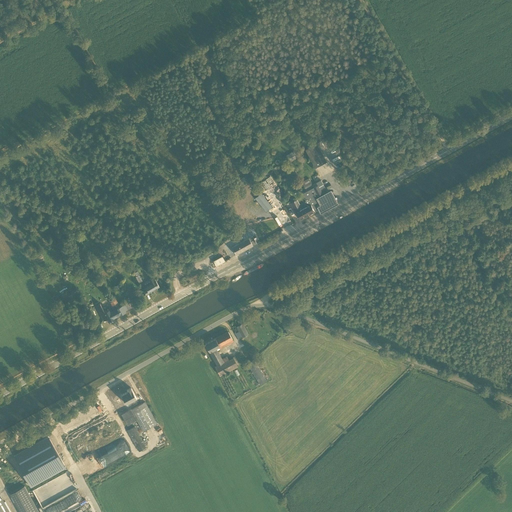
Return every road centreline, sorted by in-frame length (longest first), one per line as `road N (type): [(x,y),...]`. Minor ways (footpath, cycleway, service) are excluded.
road 1 (secondary): [(0,394),(511,115)]
road 2 (unclassified): [(0,443),(261,305),(511,401)]
road 3 (track): [(0,150),(272,0)]
road 4 (track): [(251,306),(511,162)]
road 5 (track): [(206,261),(224,236),(210,194),(228,148),(217,80),(197,41)]
road 6 (track): [(447,150),(360,0)]
